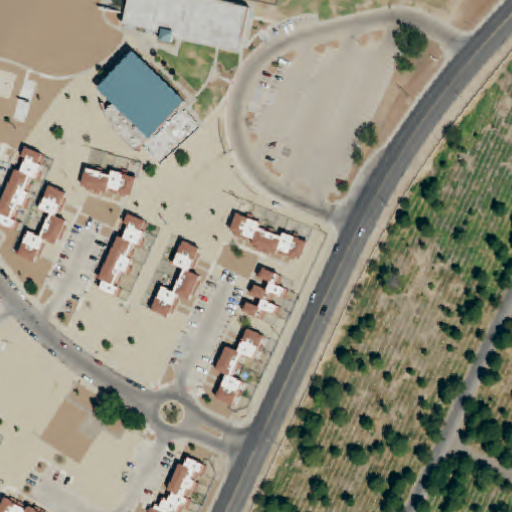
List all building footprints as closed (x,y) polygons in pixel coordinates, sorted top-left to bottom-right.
[(129,0),(124,26),(162,33),(161,38),(242,54),(252,5),(227,0),(129,0)] [(186,102),(136,51),(98,88),(109,100),(99,110),(139,150),(143,146),(162,166),(202,127),(182,107),(186,102)] [(0,207),(0,223),(17,231),(48,155),(25,146),(0,207)] [(133,199),(138,176),(87,165),(82,188),(133,199)] [(46,241),(59,246),(69,219),(60,216),(69,192),(49,185),(40,211),(49,214),(41,236),(28,231),(19,256),(38,263),(46,241)] [(118,235),(97,289),(120,298),(150,221),(130,214),(121,236),(118,235)] [(309,238),(236,217),(229,238),(302,259),(309,238)] [(174,266),(183,269),(175,292),(162,287),(153,311),(172,318),(180,296),(193,301),(203,275),(194,272),(203,246),(184,239),(174,266)] [(243,313),(275,325),(289,288),(283,286),(286,276),(263,268),(258,282),(257,281),(252,295),(260,298),(258,306),(247,302),(243,313)] [(217,399),(237,406),(245,382),(235,378),(243,356),(257,361),(267,335),(248,328),(239,351),(226,346),(217,371),(226,374),(217,399)] [(150,511),(186,511),(203,464),(183,456),(168,500),(164,498),(160,509),(153,506),(150,511)] [(36,511),(5,496),(0,506),(0,511),(36,511)]
